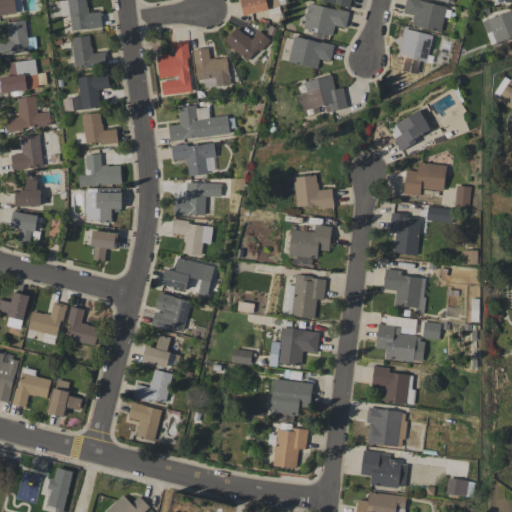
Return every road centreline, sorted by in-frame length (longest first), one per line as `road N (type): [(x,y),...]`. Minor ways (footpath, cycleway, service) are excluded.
road 1 (residential): [(123,0),(145,231),(94,455)]
road 2 (residential): [(365,173),(323,511)]
road 3 (residential): [(0,431),(272,495),(325,500)]
road 4 (residential): [(0,263),(130,296)]
